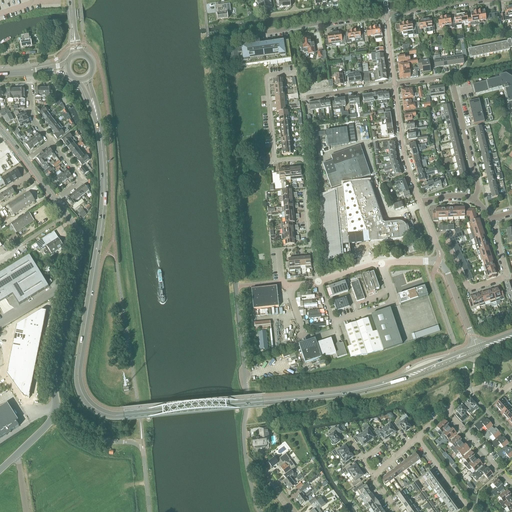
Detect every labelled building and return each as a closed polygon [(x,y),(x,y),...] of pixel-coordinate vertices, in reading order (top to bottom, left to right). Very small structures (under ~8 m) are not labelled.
[(256,0),(259,11),(266,10),(263,0),(256,0)] [(270,0),(263,0),(266,10),(272,8),(270,0)] [(285,0),(286,1),(278,1),(279,8),(291,7),(290,0),(289,0),(285,0)] [(230,4),(217,6),(217,9),(218,8),(218,12),(217,12),(218,20),(228,19),(227,13),(231,13),(230,4)] [(511,7),(506,8),(506,10),(505,11),(505,14),(504,14),(501,15),(502,22),(505,21),(511,19),(511,7)] [(484,11),(478,12),(479,22),(483,21),(488,21),(487,15),(485,15),(484,11)] [(471,19),(469,20),(470,23),(479,22),(478,12),(470,13),(471,19)] [(461,15),(460,15),(462,24),(465,24),(465,23),(468,23),(468,24),(470,23),(469,20),(467,20),(466,14),(464,15),(463,14),(462,15),(461,15)] [(454,19),(453,19),(454,28),(456,28),(456,25),(462,24),(460,15),(459,15),(457,15),(457,16),(454,16),(454,19)] [(439,27),(445,26),(444,18),(443,18),(443,17),(441,17),(440,18),(438,19),(438,24),(436,25),(437,28),(439,28),(439,27)] [(447,17),(445,17),(445,18),(444,18),(445,26),(446,29),(452,28),(452,29),(454,28),(453,19),(450,19),(450,17),(448,17),(447,17)] [(431,20),(425,21),(426,29),(432,28),(432,29),(432,30),(433,34),(435,34),(433,22),(431,22),(431,20)] [(425,21),(416,22),(417,27),(418,31),(418,34),(421,33),(421,30),(426,29),(425,21)] [(412,23),(405,24),(407,34),(411,34),(411,35),(413,35),(414,36),(416,35),(418,35),(418,34),(418,31),(417,27),(413,28),(412,23)] [(399,25),(395,25),(396,31),(397,31),(397,32),(398,32),(399,34),(401,34),(401,33),(403,33),(403,35),(407,34),(405,24),(399,25)] [(379,28),(373,29),(374,37),(374,40),(383,39),(382,32),(380,32),(379,28)] [(364,34),(365,43),(368,42),(368,38),(374,37),(373,29),(366,29),(367,34),(364,34)] [(363,35),(362,31),(360,31),(360,30),(354,31),(355,40),(355,44),(364,42),(363,35)] [(354,31),(347,32),(348,37),(346,37),(347,44),(351,43),(352,42),(351,40),(355,40),(354,31)] [(341,33),(334,34),(336,43),(339,43),(340,46),(344,45),(344,44),(346,43),(345,36),(341,36),(341,33)] [(326,46),(332,46),(331,44),(336,43),(334,34),(327,35),(328,40),(325,41),(326,46)] [(21,43),(22,48),(32,46),(31,41),(30,35),(25,36),(25,37),(22,38),(23,42),(21,43)] [(468,50),(470,59),(510,51),(509,49),(511,48),(511,35),(510,36),(511,40),(508,41),(508,42),(468,50)] [(303,44),(300,44),(301,52),(310,51),(310,54),(314,54),(313,48),(314,48),(313,40),(310,41),(310,39),(306,39),(305,38),(304,39),(303,40),(302,40),(303,44)] [(253,47),(233,49),(234,62),(239,62),(240,66),(287,60),(285,42),(260,46),(259,41),(255,42),(255,43),(256,46),(253,47)] [(462,55),(455,56),(457,65),(464,64),(463,58),(462,55)] [(455,56),(448,57),(449,66),(457,65),(455,56)] [(448,57),(441,58),(442,67),(449,66),(448,57)] [(441,58),(434,59),(434,62),(435,68),(442,67),(441,58)] [(417,61),(418,68),(419,70),(423,70),(423,73),(430,72),(430,68),(431,68),(430,61),(428,61),(428,59),(417,61)] [(398,65),(399,71),(410,69),(409,65),(418,64),(417,60),(410,61),(407,61),(408,63),(398,65)] [(399,71),(400,79),(420,76),(419,70),(418,68),(399,71)] [(362,73),(362,74),(364,82),(370,81),(369,75),(374,74),(375,81),(387,80),(385,70),(380,70),(377,71),(362,73)] [(335,76),(337,86),(343,85),(342,79),(345,79),(345,73),(339,74),(339,76),(335,76)] [(506,95),(510,110),(511,109),(511,78),(506,75),(499,76),(500,78),(473,85),(475,95),(504,88),(505,89),(506,95)] [(437,88),(438,96),(445,95),(444,86),(437,87),(437,88)] [(430,97),(436,97),(438,96),(437,88),(437,87),(429,88),(430,97)] [(339,99),(334,100),(335,102),(332,102),(333,111),(341,110),(339,99)] [(343,107),(346,106),(345,99),(340,99),(341,110),(342,120),(349,119),(348,112),(343,112),(343,107)] [(443,113),(443,115),(451,113),(449,106),(443,107),(444,113),(443,113)] [(36,110),(42,118),(48,113),(44,108),(41,110),(39,107),(36,110)] [(48,113),(42,118),(45,122),(53,116),(53,115),(56,113),(54,111),(50,115),(48,113)] [(9,114),(7,114),(6,114),(3,116),(7,123),(14,120),(10,113),(9,114)] [(26,113),(16,116),(18,122),(28,119),(26,113)] [(411,113),(404,114),(405,121),(412,120),(412,116),(416,116),(415,113),(411,113)] [(443,115),(444,116),(445,115),(446,121),(453,120),(451,113),(443,115)] [(54,117),(53,116),(45,122),(48,126),(54,121),(52,119),(54,117)] [(20,128),(30,124),(28,119),(18,122),(20,128)] [(446,127),(447,128),(455,126),(453,120),(446,121),(448,127),(446,127)] [(54,121),(48,126),(51,131),(60,124),(58,122),(56,123),(54,121)] [(60,124),(51,131),(55,135),(61,130),(59,127),(61,126),(60,124)] [(448,129),(450,135),(456,133),(455,126),(447,128),(447,130),(448,129)] [(361,139),(359,127),(312,134),(315,158),(319,158),(317,137),(342,133),(343,142),(361,139)] [(475,128),(477,136),(485,134),(484,132),(483,133),(482,127),(475,128)] [(55,135),(53,135),(57,141),(69,131),(67,129),(63,133),(61,130),(55,135)] [(415,132),(408,133),(408,140),(416,138),(418,138),(417,137),(420,137),(419,130),(418,131),(415,131),(415,132)] [(43,140),(37,133),(33,137),(39,144),(43,140)] [(450,141),(450,142),(458,140),(456,133),(450,135),(451,141),(450,141)] [(485,134),(477,136),(478,142),(485,141),(484,136),(488,135),(488,133),(485,134)] [(69,134),(61,140),(64,144),(72,138),(69,134)] [(34,147),(39,144),(33,137),(29,140),(34,147)] [(72,138),(64,144),(68,148),(74,143),(72,141),(73,139),(72,138)] [(29,140),(25,143),(25,144),(25,145),(30,151),(34,147),(29,140)] [(452,143),(453,149),(460,147),(458,140),(450,142),(450,143),(452,143)] [(478,142),(480,150),(488,148),(488,146),(486,147),(485,141),(478,142)] [(68,148),(71,153),(82,145),(81,143),(78,145),(76,147),(74,143),(68,148)] [(415,143),(409,144),(411,151),(425,147),(425,146),(425,144),(419,146),(419,145),(416,146),(415,143)] [(83,151),(79,146),(71,153),(75,157),(81,152),(83,151)] [(425,147),(411,151),(412,157),(418,155),(418,153),(421,152),(421,151),(422,150),(425,149),(425,147)] [(453,155),(454,156),(461,154),(460,147),(453,149),(454,155),(453,155)] [(49,148),(45,151),(45,152),(49,157),(52,156),(55,159),(57,158),(49,148)] [(480,150),(482,156),(488,155),(487,149),(488,149),(488,148),(480,150)] [(45,151),(44,151),(40,155),(47,163),(49,161),(47,159),(49,157),(45,152),(45,151)] [(83,156),(81,152),(75,157),(78,161),(86,155),(85,154),(83,156)] [(455,157),(456,163),(463,161),(461,154),(454,156),(454,157),(455,157)] [(36,158),(42,166),(47,163),(40,155),(36,158)] [(90,160),(86,155),(78,161),(82,166),(90,160)] [(418,155),(412,157),(414,163),(426,160),(428,160),(427,157),(423,158),(422,157),(419,158),(418,155)] [(482,156),(484,163),(491,161),(491,160),(490,160),(488,155),(482,156)] [(426,160),(414,163),(416,170),(427,167),(426,160)] [(382,168),(382,170),(384,170),(392,167),(399,165),(398,165),(399,164),(398,163),(397,161),(390,163),(391,165),(389,166),(382,168)] [(457,169),(457,170),(465,168),(463,161),(456,163),(458,169),(457,169)] [(484,163),(485,170),(492,168),(490,163),(492,163),(491,161),(484,163)] [(89,172),(84,166),(79,170),(86,178),(90,175),(88,173),(89,172)] [(344,181),(318,192),(326,232),(335,259),(353,257),(351,247),(400,243),(406,239),(406,232),(405,227),(399,224),(382,226),(365,166),(342,174),(344,181)] [(301,168),(295,168),(296,180),(303,179),(303,171),(301,171),(301,168)] [(458,171),(460,177),(466,175),(465,168),(457,170),(457,171),(458,171)] [(485,170),(487,177),(494,175),(495,175),(494,174),(493,174),(492,168),(485,170)] [(5,172),(0,175),(7,186),(21,178),(16,169),(7,175),(5,172)] [(67,180),(72,177),(65,169),(63,170),(65,172),(63,174),(67,180)] [(285,171),(285,169),(279,170),(279,172),(277,173),(277,175),(279,175),(280,181),(286,180),(285,178),(285,171)] [(389,177),(390,179),(402,174),(402,173),(402,172),(401,172),(400,170),(398,170),(394,172),(394,174),(389,177)] [(427,174),(418,176),(419,183),(429,180),(428,176),(432,175),(432,172),(427,174)] [(67,180),(63,174),(58,177),(63,183),(67,180)] [(487,177),(489,184),(495,182),(494,177),(495,176),(495,175),(494,175),(487,177)] [(63,183),(58,177),(57,179),(56,178),(53,180),(59,187),(63,183)] [(396,185),(397,188),(406,185),(406,184),(405,181),(405,182),(404,179),(392,183),(394,186),(396,185)] [(435,179),(433,180),(435,187),(436,187),(437,187),(438,187),(438,186),(442,185),(440,180),(436,181),(435,179)] [(432,181),(427,183),(429,189),(430,189),(430,190),(432,189),(432,188),(435,187),(433,182),(433,181),(432,181)] [(489,184),(490,191),(496,189),(498,189),(498,188),(497,188),(495,182),(489,184)] [(429,189),(427,183),(420,185),(421,188),(421,189),(422,190),(422,191),(423,192),(429,189)] [(84,185),(80,188),(85,194),(87,193),(88,195),(91,193),(84,185)] [(397,188),(395,189),(396,192),(401,190),(402,193),(408,191),(408,190),(407,187),(406,185),(397,188)] [(15,193),(12,188),(2,194),(5,199),(15,193)] [(80,188),(76,192),(80,198),(85,194),(80,188)] [(490,191),(492,198),(499,196),(497,191),(498,190),(498,189),(496,189),(490,191)] [(29,192),(8,206),(14,215),(35,202),(29,192)] [(76,192),(71,195),(79,205),(84,202),(80,198),(76,192)] [(71,195),(67,199),(75,209),(79,205),(71,195)] [(460,207),(459,207),(459,217),(465,217),(465,216),(470,216),(473,210),(472,210),(471,210),(465,210),(465,208),(460,208),(460,207)] [(436,211),(433,211),(433,222),(438,221),(438,218),(442,218),(442,209),(437,210),(437,208),(436,208),(436,211)] [(473,210),(470,216),(472,222),(469,223),(470,228),(482,225),(482,223),(480,224),(479,219),(477,220),(475,212),(474,211),(473,210)] [(29,212),(11,224),(16,232),(34,221),(29,212)] [(483,226),(482,225),(471,229),(470,228),(469,229),(471,234),(482,230),(483,230),(481,226),(483,226)] [(482,230),(471,234),(473,240),(474,239),(486,235),(485,234),(484,235),(482,230)] [(15,234),(9,238),(12,243),(19,239),(15,234)] [(474,239),(476,245),(480,243),(486,241),(485,237),(486,237),(486,235),(474,239)] [(50,243),(46,246),(52,254),(63,247),(63,246),(63,245),(62,244),(61,244),(58,238),(55,240),(54,237),(49,241),(50,243)] [(40,249),(44,246),(40,239),(36,243),(40,249)] [(480,243),(476,245),(475,245),(477,250),(479,249),(489,246),(489,245),(487,245),(486,241),(480,243)] [(489,246),(479,249),(477,250),(479,256),(479,255),(481,255),(490,252),(488,248),(490,248),(489,246)] [(491,256),(490,252),(481,255),(479,255),(481,261),(483,261),(493,257),(492,256),(491,256)] [(30,256),(0,274),(0,302),(13,295),(19,305),(49,287),(30,256)] [(493,257),(483,261),(485,266),(493,263),(492,259),(493,258),(493,257)] [(289,263),(285,263),(286,270),(290,269),(290,271),(295,270),(294,265),(294,259),(288,259),(289,263)] [(495,267),(493,263),(483,266),(485,272),(488,271),(496,268),(496,267),(495,267)] [(488,271),(485,272),(486,275),(485,276),(486,281),(496,277),(495,275),(497,274),(495,270),(497,269),(496,268),(488,271)] [(362,276),(366,288),(367,287),(368,289),(367,290),(369,293),(375,291),(375,290),(379,289),(378,286),(379,286),(378,283),(377,283),(377,282),(378,279),(376,278),(373,273),(369,274),(369,273),(362,276)] [(358,279),(350,282),(356,303),(365,300),(358,279)] [(332,297),(348,292),(345,282),(333,286),(333,285),(326,288),(329,298),(332,297)] [(398,295),(401,305),(428,296),(425,286),(398,295)] [(277,287),(251,289),(253,310),(279,307),(277,287)] [(491,291),(487,292),(490,301),(491,301),(491,304),(496,302),(492,289),(491,290),(491,291)] [(494,289),(492,289),(496,302),(505,299),(502,289),(499,290),(498,289),(494,290),(494,289)] [(301,296),(301,300),(315,299),(314,295),(311,295),(311,292),(304,293),(303,291),(300,291),(300,293),(300,296),(301,296)] [(481,293),(485,303),(490,301),(487,292),(483,294),(483,293),(481,293)] [(480,295),(476,296),(480,306),(480,307),(485,305),(485,303),(481,293),(480,293),(480,295)] [(468,300),(472,310),(476,308),(480,306),(476,296),(472,297),(472,296),(471,296),(470,296),(471,299),(468,300)] [(333,302),(337,312),(349,307),(346,298),(333,302)] [(312,300),(304,301),(304,308),(318,307),(317,303),(313,303),(312,300)] [(392,313),(390,308),(371,315),(384,351),(403,344),(399,333),(397,334),(395,328),(397,328),(394,318),(393,318),(391,314),(392,313)] [(17,325),(7,374),(24,398),(29,399),(47,311),(42,310),(17,325)] [(317,310),(308,311),(309,319),(321,318),(321,313),(317,314),(317,310)] [(373,333),(368,319),(356,323),(364,343),(366,350),(368,355),(383,351),(377,331),(373,333)] [(270,321),(254,323),(255,331),(271,329),(270,321)] [(364,343),(356,323),(345,327),(352,346),(364,343)] [(415,334),(417,341),(440,332),(438,327),(415,334)] [(266,331),(258,332),(260,350),(268,349),(266,331)] [(336,353),(337,358),(347,355),(343,343),(334,346),(331,339),(317,344),(315,339),(306,342),(305,339),(303,340),(307,352),(302,354),(305,364),(336,353)] [(364,343),(347,348),(351,357),(367,355),(368,355),(366,350),(364,343)] [(290,362),(292,362),(297,360),(294,351),(289,353),(291,359),(289,359),(290,362)] [(495,406),(498,410),(507,402),(508,402),(505,398),(503,398),(495,406)] [(467,407),(465,409),(467,412),(470,415),(472,413),(473,413),(476,410),(477,411),(479,409),(476,406),(476,405),(471,400),(465,405),(467,407)] [(507,402),(498,410),(502,414),(511,406),(507,402)] [(7,404),(0,409),(0,439),(19,427),(16,422),(18,421),(7,404)] [(462,406),(456,411),(458,414),(456,416),(462,423),(465,420),(470,415),(467,412),(465,409),(462,406)] [(511,411),(511,406),(502,414),(506,418),(511,411)] [(488,431),(492,427),(493,426),(488,420),(487,421),(484,418),(474,426),(479,431),(484,427),(487,430),(488,431)] [(390,425),(385,429),(391,437),(392,436),(393,437),(396,434),(395,433),(396,433),(393,428),(395,426),(390,419),(388,421),(390,425)] [(399,419),(394,423),(399,430),(402,428),(405,432),(411,428),(411,427),(412,426),(411,425),(410,425),(409,424),(408,425),(405,420),(402,423),(399,419)] [(438,433),(440,436),(449,428),(447,426),(448,425),(444,420),(437,427),(440,430),(437,432),(438,433)] [(366,432),(363,434),(368,442),(370,441),(371,442),(374,440),(373,439),(374,438),(370,434),(373,432),(368,425),(363,428),(366,432)] [(335,428),(330,431),(333,435),(329,437),(332,442),(332,443),(332,444),(333,445),(334,445),(335,445),(341,441),(337,436),(343,432),(339,426),(336,429),(335,428)] [(268,427),(261,428),(261,436),(260,438),(254,438),(253,438),(254,450),(255,451),(258,451),(258,450),(260,449),(260,450),(263,450),(263,449),(264,449),(265,450),(268,450),(269,448),(268,444),(270,444),(268,427)] [(492,435),(495,439),(496,439),(500,436),(501,435),(496,429),(495,430),(492,427),(488,431),(487,430),(482,435),(487,440),(492,435)] [(391,437),(385,429),(382,431),(380,428),(378,430),(377,429),(374,431),(379,438),(382,436),(385,441),(386,440),(387,441),(390,439),(389,438),(391,437)] [(451,430),(449,428),(440,436),(443,439),(444,439),(446,437),(449,441),(457,434),(452,429),(451,430)] [(368,442),(363,434),(357,438),(356,436),(353,438),(357,443),(360,441),(363,446),(364,446),(368,444),(367,443),(368,442)] [(450,449),(453,452),(462,444),(460,442),(461,440),(457,436),(450,443),(453,446),(450,448),(450,449)] [(500,444),(503,448),(504,448),(506,446),(509,444),(504,438),(503,439),(500,436),(496,439),(495,439),(490,444),(495,449),(500,444)] [(464,446),(462,444),(453,452),(456,455),(457,455),(459,453),(462,456),(470,449),(465,445),(464,446)] [(339,447),(332,452),(336,457),(339,454),(341,458),(349,452),(348,450),(349,450),(347,446),(346,447),(345,446),(341,450),(339,447)] [(503,448),(496,455),(501,460),(506,455),(510,459),(511,457),(511,450),(510,449),(509,450),(506,446),(504,448),(503,448)] [(463,464),(466,467),(475,459),(473,457),(474,456),(470,451),(463,458),(466,462),(463,464)] [(350,453),(349,452),(341,458),(343,460),(341,462),(345,467),(350,463),(348,461),(353,457),(353,456),(354,456),(351,453),(350,453)] [(271,465),(273,468),(278,463),(286,474),(291,470),(295,467),(286,454),(277,461),(275,458),(274,458),(273,458),(272,459),(272,460),(269,462),(269,463),(269,464),(270,465),(271,465)] [(416,454),(411,457),(416,463),(420,460),(416,454)] [(416,463),(411,457),(407,460),(411,467),(416,463)] [(477,461),(475,459),(466,467),(469,470),(470,470),(472,469),(475,472),(482,465),(478,460),(477,461)] [(407,470),(411,467),(407,460),(402,463),(407,470)] [(403,473),(407,470),(402,463),(398,467),(403,473)] [(349,466),(342,471),(344,473),(345,473),(347,475),(349,473),(352,476),(360,470),(359,469),(359,468),(357,465),(356,466),(356,465),(351,468),(349,466)] [(484,475),(488,479),(493,474),(488,468),(487,470),(484,466),(483,467),(477,472),(474,475),(479,479),(484,475)] [(404,475),(403,473),(398,467),(394,470),(398,476),(400,478),(404,475)] [(286,485),(287,486),(298,478),(296,476),(297,475),(295,473),(294,473),(291,470),(286,474),(283,476),(287,480),(284,482),(284,483),(284,484),(285,485),(286,485)] [(360,470),(352,476),(354,479),(352,481),(354,483),(352,484),(354,487),(361,482),(359,479),(364,476),(363,475),(364,474),(362,471),(361,472),(360,470)] [(394,479),(398,476),(394,470),(389,473),(394,479)] [(425,476),(428,480),(435,475),(432,471),(425,476)] [(390,483),(394,479),(389,473),(385,476),(390,483)] [(309,482),(310,484),(321,475),(319,474),(309,482)] [(298,478),(287,486),(287,487),(287,488),(288,489),(289,489),(290,490),(296,485),(297,482),(303,478),(302,475),(298,478)] [(426,482),(429,486),(438,479),(435,475),(428,480),(426,482)] [(390,483),(385,476),(381,480),(385,486),(390,483)] [(433,490),(434,489),(442,484),(438,479),(429,486),(433,490)] [(490,492),(495,497),(502,491),(504,489),(501,486),(502,484),(497,479),(492,484),(496,488),(490,492)] [(299,502),(311,493),(311,492),(310,491),(307,493),(305,490),(310,486),(308,483),(299,490),(302,494),(296,498),(297,499),(297,500),(297,501),(298,501),(299,502)] [(357,491),(360,496),(369,490),(365,485),(364,486),(362,484),(353,490),(355,493),(357,491)] [(434,489),(438,493),(445,488),(442,484),(434,489)] [(438,493),(441,498),(448,493),(445,488),(438,493)] [(363,501),(365,499),(372,494),(372,495),(375,493),(374,491),(371,493),(369,490),(360,496),(363,501)] [(499,503),(501,506),(511,499),(509,496),(511,495),(507,490),(499,496),(501,500),(499,502),(499,503)] [(404,491),(397,496),(400,500),(407,495),(404,491)] [(311,493),(299,502),(300,503),(300,504),(300,505),(301,505),(302,506),(304,504),(307,508),(315,502),(319,500),(317,497),(315,499),(314,498),(312,499),(310,496),(312,494),(311,493)] [(441,498),(444,502),(451,497),(448,493),(441,498)] [(365,499),(368,504),(375,498),(372,495),(372,494),(365,499)] [(403,505),(410,500),(407,495),(400,500),(403,505)] [(444,502),(447,506),(454,501),(451,497),(444,502)] [(322,498),(319,500),(315,502),(320,509),(327,504),(322,498)] [(368,504),(371,508),(378,503),(379,504),(381,502),(380,500),(378,502),(375,498),(368,504)] [(509,511),(511,509),(511,500),(511,499),(501,506),(504,509),(507,508),(509,511)] [(406,509),(413,504),(410,500),(403,505),(406,509)] [(447,506),(450,511),(457,505),(454,501),(447,506)] [(371,508),(373,511),(374,511),(381,507),(379,504),(378,503),(371,508)]
